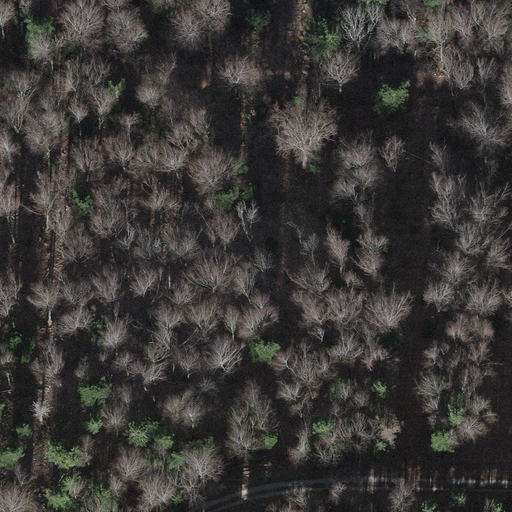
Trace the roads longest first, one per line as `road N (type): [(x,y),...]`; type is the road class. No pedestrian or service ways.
road 1 (track): [(511,85),(253,73),(0,91)]
road 2 (track): [(192,511),(306,479),(511,481)]
